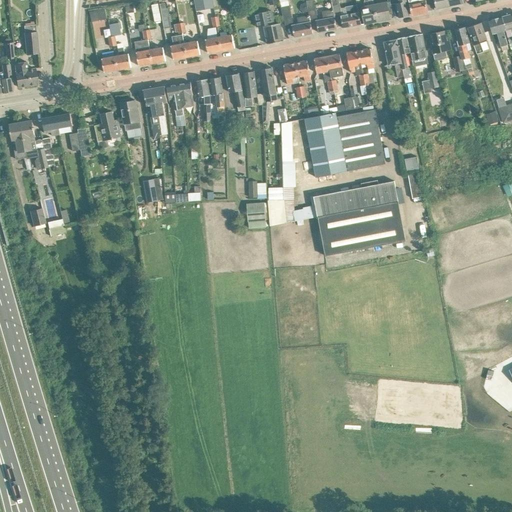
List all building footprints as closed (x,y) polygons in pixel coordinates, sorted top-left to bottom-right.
[(214,8),(212,0),(194,0),(197,11),(214,8)] [(310,20),(306,0),(309,16),(298,18),(299,24),(292,25),(295,37),(313,33),(310,20)] [(313,0),(308,0),(306,0),(310,20),(317,18),(313,0)] [(331,0),(333,9),(334,15),(341,14),(338,0),(331,0)] [(364,0),(363,7),(361,7),(364,23),(378,21),(374,4),(373,0),(364,0)] [(410,15),(406,0),(399,0),(400,2),(396,3),(399,18),(410,15)] [(426,1),(425,0),(408,0),(410,5),(412,15),(428,11),(426,1)] [(450,6),(448,0),(434,0),(436,9),(450,6)] [(155,4),(152,5),(155,22),(162,21),(158,1),(154,2),(155,4)] [(387,2),(374,4),(378,21),(380,20),(382,20),(390,18),(390,19),(390,18),(389,14),(392,14),(391,4),(390,1),(387,2)] [(169,18),(167,8),(165,8),(164,3),(159,4),(162,19),(169,18)] [(289,5),(282,7),(286,24),(293,23),(289,5)] [(359,14),(357,5),(346,7),(347,14),(340,16),(343,28),(361,24),(359,14)] [(106,9),(90,12),(93,22),(108,18),(106,9)] [(323,19),(316,20),(319,32),(337,29),(335,17),(334,15),(333,9),(322,11),(323,19)] [(261,13),(254,14),(256,27),(264,26),(266,34),(268,44),(275,42),(283,40),(283,39),(281,31),(280,23),(275,24),(272,10),(268,11),(261,12),(261,13)] [(511,13),(502,16),(505,30),(506,30),(508,37),(511,35),(511,13)] [(505,30),(502,16),(488,20),(492,34),(497,33),(497,32),(501,46),(502,50),(508,49),(507,45),(508,45),(504,31),(505,30)] [(120,22),(110,24),(112,36),(113,46),(117,45),(116,35),(122,34),(120,22)] [(488,41),(481,22),(468,27),(474,46),(477,54),(484,51),(481,43),(488,41)] [(26,31),(38,30),(37,23),(25,25),(26,31)] [(142,24),(143,30),(145,40),(135,42),(139,66),(152,63),(150,49),(148,39),(147,30),(146,24),(142,24)] [(459,28),(454,29),(461,55),(462,59),(469,57),(467,50),(471,49),(471,48),(470,43),(466,26),(464,27),(461,26),(459,28)] [(448,41),(445,30),(429,34),(435,61),(444,59),(446,57),(446,54),(446,51),(452,49),(450,40),(448,41)] [(39,53),(37,32),(25,33),(27,54),(39,53)] [(427,56),(422,33),(409,36),(413,54),(411,54),(413,67),(427,64),(427,56)] [(174,45),(171,46),(174,59),(187,57),(184,43),(182,34),(172,36),(174,45)] [(232,34),(219,37),(221,50),(235,48),(232,34)] [(411,52),(407,36),(397,39),(402,68),(404,75),(405,82),(412,81),(411,77),(413,77),(411,67),(408,67),(405,53),(410,52),(411,52)] [(221,50),(219,37),(205,39),(208,53),(221,50)] [(402,68),(397,39),(396,39),(396,40),(384,42),(387,58),(386,58),(387,65),(395,64),(397,77),(404,75),(402,68)] [(198,41),(184,43),(187,57),(200,54),(198,45),(198,41)] [(14,58),(13,42),(5,43),(7,59),(14,58)] [(118,49),(120,55),(115,56),(118,70),(131,67),(129,53),(125,54),(124,47),(118,49)] [(163,47),(150,49),(152,63),(166,61),(163,47)] [(374,67),(370,48),(359,51),(361,64),(368,63),(369,68),(374,67)] [(361,85),(365,85),(359,51),(347,53),(351,72),(356,71),(356,75),(359,75),(361,85)] [(344,75),(340,54),(327,57),(330,70),(331,77),(344,75)] [(461,55),(453,57),(455,66),(463,64),(462,59),(461,55)] [(118,70),(115,56),(102,58),(104,72),(118,70)] [(330,70),(327,57),(314,59),(317,73),(323,72),(324,74),(329,73),(328,71),(330,70)] [(311,80),(308,60),(296,63),(298,77),(305,75),(306,81),(311,80)] [(14,63),(18,87),(37,84),(35,68),(28,69),(26,61),(14,63)] [(298,77),(296,63),(284,65),(288,84),(292,83),(291,78),(298,77)] [(4,78),(0,78),(0,80),(2,93),(13,91),(9,64),(2,65),(4,78)] [(272,67),(261,69),(264,103),(263,123),(270,122),(271,101),(278,99),(272,67)] [(254,71),(244,72),(246,98),(245,98),(246,106),(253,106),(252,97),(257,96),(254,71)] [(440,86),(436,71),(427,72),(429,80),(422,81),(425,93),(432,92),(431,88),(440,86)] [(372,72),(363,74),(365,85),(374,83),(372,72)] [(244,102),(239,73),(227,75),(230,92),(235,91),(239,111),(245,110),(244,102)] [(216,94),(218,107),(219,119),(225,118),(224,106),(223,93),(220,77),(217,77),(209,79),(212,95),(216,94)] [(210,95),(207,79),(196,81),(199,97),(199,104),(204,104),(205,109),(205,121),(210,121),(210,109),(210,95)] [(179,84),(183,109),(195,107),(191,82),(179,84)] [(183,109),(179,84),(167,86),(169,101),(174,100),(177,116),(176,116),(177,125),(185,125),(183,109)] [(165,86),(154,88),(163,134),(168,133),(163,103),(167,102),(165,86)] [(163,134),(154,88),(144,90),(147,105),(151,105),(153,116),(151,117),(154,136),(163,134)] [(358,95),(352,96),(354,108),(361,107),(358,95)] [(352,96),(344,98),(346,110),(349,110),(354,109),(354,108),(352,96)] [(499,107),(503,123),(511,120),(511,103),(506,105),(504,98),(496,100),(499,107)] [(130,101),(129,99),(122,100),(122,102),(121,102),(126,130),(142,128),(138,108),(137,108),(135,100),(130,101)] [(349,110),(346,110),(305,118),(316,177),(386,164),(375,109),(374,109),(373,105),(363,107),(364,111),(350,114),(349,110)] [(284,108),(278,110),(281,123),(287,122),(284,108)] [(114,121),(113,112),(101,115),(103,123),(100,124),(104,142),(105,142),(106,148),(122,145),(121,138),(118,120),(114,121)] [(72,125),(70,113),(56,116),(59,130),(73,127),(72,125)] [(60,134),(56,116),(42,118),(45,133),(51,132),(52,136),(60,134)] [(32,120),(21,122),(26,151),(37,149),(35,141),(34,141),(34,139),(35,139),(32,120)] [(21,122),(10,124),(13,140),(16,139),(18,147),(15,148),(17,158),(27,157),(26,151),(21,122)] [(78,132),(81,149),(82,155),(85,155),(91,154),(90,148),(89,142),(86,127),(78,129),(78,132)] [(78,132),(70,134),(73,151),(81,149),(78,132)] [(43,139),(45,149),(47,155),(54,154),(51,137),(43,139)] [(45,149),(38,151),(39,156),(36,160),(38,170),(50,167),(45,149)] [(419,169),(417,156),(404,158),(406,171),(419,169)] [(25,159),(27,172),(33,171),(30,158),(25,159)] [(408,175),(412,198),(424,196),(420,173),(408,175)] [(159,177),(144,180),(147,202),(162,199),(163,199),(159,177)] [(258,181),(249,181),(250,197),(258,197),(258,181)] [(394,181),(314,196),(325,255),(406,240),(394,181)] [(176,202),(175,187),(165,188),(165,198),(166,202),(176,202)] [(200,192),(189,192),(189,195),(189,201),(201,200),(201,192),(200,192)] [(249,228),(267,227),(265,202),(248,203),(249,228)] [(30,212),(34,227),(46,224),(42,209),(30,212)] [(66,210),(60,211),(63,220),(68,219),(66,210)] [(81,226),(80,221),(51,228),(50,229),(51,236),(79,229),(81,239),(83,238),(81,226)] [(87,221),(80,223),(82,229),(89,227),(87,221)] [(114,245),(115,253),(123,251),(122,244),(114,245)]
